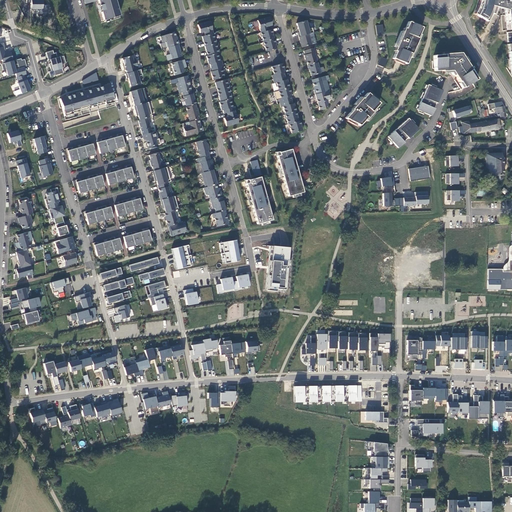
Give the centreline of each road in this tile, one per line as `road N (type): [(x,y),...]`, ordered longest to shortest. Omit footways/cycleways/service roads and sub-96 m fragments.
road 1 (residential): [(193,382),(399,376)]
road 2 (residential): [(314,139),(329,165),(352,174),(400,164),(447,88)]
road 3 (residential): [(83,239),(126,388)]
road 4 (residential): [(185,18),(225,164)]
road 5 (residential): [(312,131),(368,76),(368,13)]
road 6 (track): [(63,511),(13,435),(0,478)]
road 7 (residential): [(275,6),(312,131)]
road 8 (residential): [(171,283),(252,267),(243,228)]
